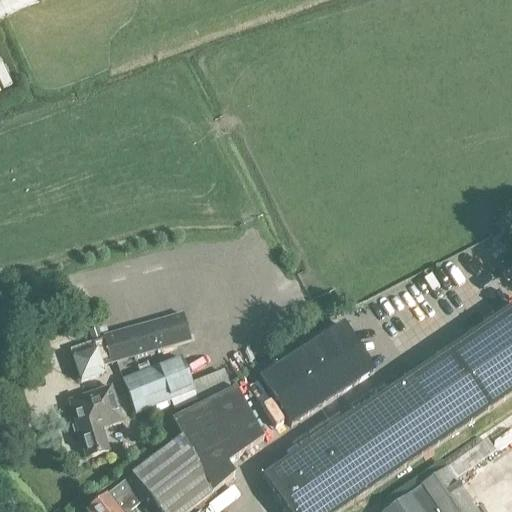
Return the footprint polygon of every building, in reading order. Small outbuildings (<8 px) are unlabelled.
[(344,511),(511,398),(511,397),(511,309),(263,479),(285,511),(344,511)] [(103,339),(106,349),(111,366),(178,347),(170,320),(103,339)] [(374,375),(369,369),(342,328),(259,381),(291,429),(374,375)] [(106,376),(103,369),(103,368),(111,366),(106,349),(98,352),(97,351),(72,359),(75,369),(80,385),(106,376)] [(194,394),(184,369),(181,359),(123,382),(136,416),(194,394)] [(102,431),(123,425),(111,389),(68,404),(85,461),(109,454),(102,431)] [(172,423),(181,441),(162,456),(151,464),(132,479),(132,478),(130,479),(147,501),(156,511),(192,511),(211,498),(235,478),(227,467),(263,443),(235,393),(172,423)] [(388,511),(476,511),(447,471),(388,511)] [(132,511),(147,501),(130,479),(104,500),(105,500),(90,511),(132,511)]
